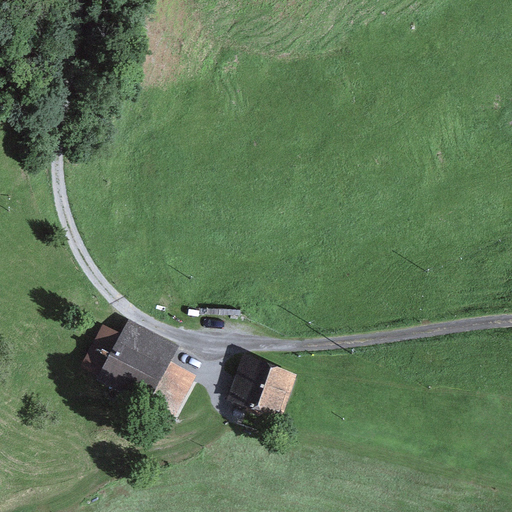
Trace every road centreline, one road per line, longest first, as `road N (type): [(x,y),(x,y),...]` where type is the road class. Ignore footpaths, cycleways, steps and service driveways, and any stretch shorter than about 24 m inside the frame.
road 1 (track): [(73,0),(58,137),(63,214),(87,266),(128,311),(177,337),(259,345),(511,319)]
road 2 (track): [(19,511),(207,433),(220,411),(222,344)]
